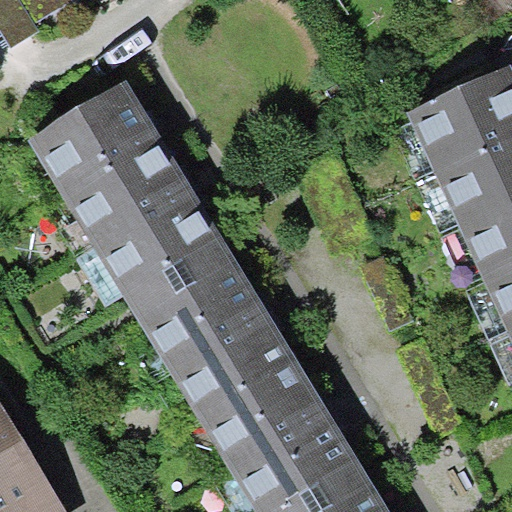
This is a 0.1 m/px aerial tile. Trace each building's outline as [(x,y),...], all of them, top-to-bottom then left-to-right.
[(511,0),(507,0),(490,10),(502,32),(511,25),(511,0)] [(422,167),(511,125),(511,92),(506,79),(403,122),(422,167)] [(126,83),(28,142),(61,197),(160,137),(126,83)] [(446,223),(511,191),(511,125),(422,167),(446,223)] [(160,137),(61,197),(95,252),(193,192),(160,137)] [(339,157),(300,174),(335,256),(374,240),(339,157)] [(511,191),(446,223),(468,277),(511,256),(511,191)] [(193,192),(95,252),(129,307),(227,247),(193,192)] [(227,247),(129,307),(162,361),(260,301),(227,247)] [(511,256),(468,277),(492,333),(511,323),(511,256)] [(393,268),(369,279),(392,327),(415,316),(393,268)] [(260,301),(162,361),(195,416),(294,356),(260,301)] [(511,323),(492,333),(511,380),(511,323)] [(425,345),(404,354),(433,425),(454,416),(425,345)] [(294,356),(195,416),(229,471),(327,411),(294,356)] [(0,511),(64,511),(0,402),(0,511)] [(327,411),(229,471),(254,511),(284,511),(361,465),(327,411)] [(511,431),(498,436),(511,476),(511,431)] [(389,511),(361,465),(284,511),(389,511)]
